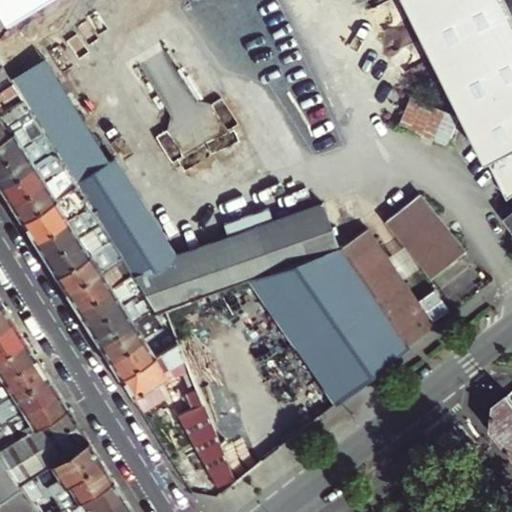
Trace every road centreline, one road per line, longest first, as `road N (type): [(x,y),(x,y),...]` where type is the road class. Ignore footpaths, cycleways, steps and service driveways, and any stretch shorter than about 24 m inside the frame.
road 1 (residential): [(0,241),(167,511)]
road 2 (tertiary): [(276,511),(436,390)]
road 3 (residential): [(436,390),(511,493)]
